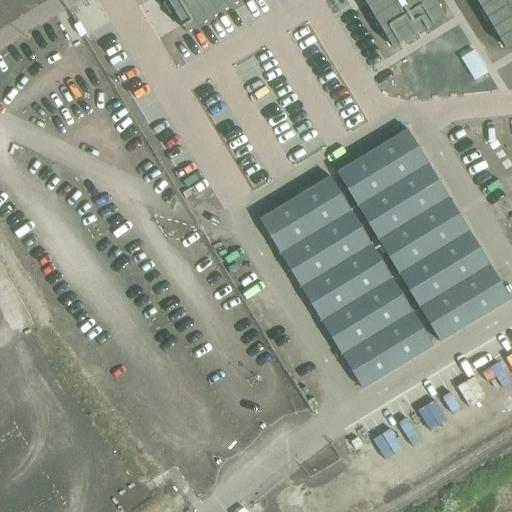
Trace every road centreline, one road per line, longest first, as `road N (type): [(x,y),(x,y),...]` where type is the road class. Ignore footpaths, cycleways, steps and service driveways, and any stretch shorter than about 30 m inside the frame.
road 1 (unknown): [(243,490),(13,124)]
road 2 (unknown): [(13,124),(163,196),(238,217)]
